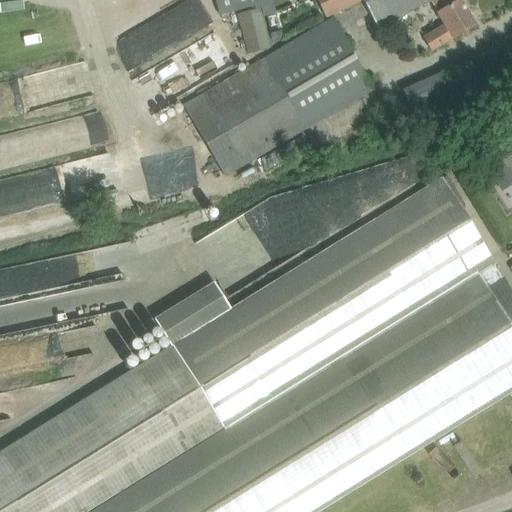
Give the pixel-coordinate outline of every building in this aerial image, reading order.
[(214,0),(217,12),(218,16),(261,4),(263,11),(274,8),(271,0),(214,0)] [(377,30),(394,19),(426,0),(430,0),(438,13),(437,14),(443,24),(422,36),(431,51),(474,25),(459,0),(458,0),(458,1),(457,0),(316,0),(325,19),(360,1),(377,30)] [(114,36),(126,65),(207,33),(195,3),(114,36)] [(236,14),(246,54),(271,48),(260,8),(236,14)] [(375,90),(332,16),(182,104),(224,177),(375,90)] [(280,32),(268,35),(270,44),(282,41),(280,32)] [(415,118),(442,106),(461,98),(448,69),(402,90),(415,118)] [(438,140),(421,149),(432,172),(450,163),(438,140)] [(511,157),(504,145),(474,163),(487,183),(493,179),(511,168),(511,167),(511,157)] [(511,297),(438,179),(228,309),(213,284),(171,310),(170,310),(153,320),(169,346),(0,451),(0,511),(317,511),(511,391),(511,297)] [(111,250),(0,269),(0,336),(72,323),(70,309),(73,308),(70,293),(98,288),(93,256),(112,253),(111,250)]
